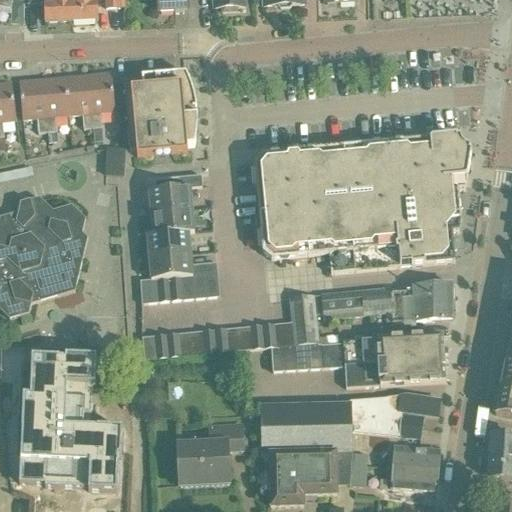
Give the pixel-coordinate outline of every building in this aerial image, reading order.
[(13,1),(8,0),(0,0),(0,8),(11,10),(13,1)] [(72,23),(71,0),(58,0),(59,2),(44,2),(45,24),(72,23)] [(71,0),(72,23),(99,22),(99,0),(98,0),(97,0),(71,0)] [(106,0),(107,10),(126,10),(126,0),(106,0)] [(157,0),(158,13),(188,11),(187,0),(157,0)] [(215,0),(216,10),(247,9),(246,0),(215,0)] [(263,0),(264,8),(278,8),(280,11),(290,11),(292,7),(306,7),(305,0),(263,0)] [(187,147),(193,147),(195,136),(196,126),(196,115),(195,116),(194,106),(196,108),(194,99),(192,90),(189,81),(185,72),(141,76),(141,82),(122,83),(123,86),(128,152),(136,152),(136,157),(153,156),(153,152),(170,150),(170,154),(187,153),(187,147)] [(102,115),(115,114),(113,87),(112,76),(89,78),(94,131),(102,130),(104,130),(102,115)] [(66,80),(70,118),(83,117),(85,132),(93,131),(94,131),(89,78),(66,80)] [(66,80),(44,82),(48,135),(49,145),(58,144),(56,119),(70,118),(66,80)] [(39,136),(48,135),(44,82),(20,84),(23,122),(37,121),(39,136)] [(12,84),(0,85),(0,152),(0,154),(6,153),(2,125),(17,123),(12,84)] [(94,131),(93,131),(94,144),(103,143),(102,130),(94,131)] [(261,156),(254,164),(262,255),(271,262),(272,282),(454,266),(455,262),(452,235),(459,234),(461,220),(459,192),(466,192),(472,153),(469,153),(457,140),(457,137),(261,156)] [(107,151),(106,178),(124,179),(125,152),(107,151)] [(0,184),(33,177),(32,169),(0,175),(0,184)] [(201,175),(178,178),(153,180),(154,191),(148,192),(150,214),(192,210),(190,188),(202,187),(201,175)] [(0,312),(9,320),(28,314),(30,304),(73,292),(81,257),(81,256),(76,250),(84,217),(69,204),(50,209),(42,201),(41,200),(21,206),(18,216),(0,220),(0,221),(0,312)] [(150,214),(152,235),(152,236),(188,233),(188,234),(194,233),(192,210),(150,214)] [(146,236),(148,258),(190,255),(188,234),(188,233),(152,236),(152,235),(146,236)] [(148,258),(150,280),(150,281),(156,281),(168,280),(180,279),(192,278),(191,266),(190,255),(148,258)] [(192,278),(204,277),(217,276),(216,264),(191,266),(192,278)] [(204,277),(206,299),(219,298),(217,276),(204,277)] [(194,300),(206,299),(204,277),(192,278),(194,300)] [(194,300),(192,278),(180,279),(182,301),(194,300)] [(168,280),(170,302),(182,301),(180,279),(168,280)] [(158,304),(156,281),(150,281),(150,280),(139,281),(140,305),(142,305),(158,304)] [(156,281),(158,304),(170,302),(168,280),(156,281)] [(314,298),(289,300),(291,325),(293,348),(319,347),(316,318),(323,317),(323,318),(363,315),(364,317),(392,315),(393,325),(415,324),(415,325),(452,322),(452,286),(403,290),(403,291),(390,292),(390,291),(322,297),(322,299),(314,299),(314,298)] [(273,327),(275,350),(293,348),(291,325),(273,327)] [(261,328),(263,351),(271,350),(275,350),(273,327),(261,328)] [(249,329),(251,352),(263,351),(261,328),(249,329)] [(239,353),(247,352),(251,352),(249,329),(237,330),(239,353)] [(225,331),(227,354),(239,353),(237,330),(225,331)] [(213,332),(215,355),(227,354),(225,331),(213,332)] [(201,333),(203,356),(215,355),(213,332),(201,333)] [(189,334),(191,358),(203,356),(201,333),(189,334)] [(177,335),(179,359),(191,358),(189,334),(177,335)] [(165,336),(167,360),(179,359),(177,335),(165,336)] [(165,336),(154,337),(156,361),(167,360),(165,336)] [(156,361),(154,337),(142,338),(140,339),(142,362),(147,361),(156,361)] [(347,391),(447,384),(443,337),(344,344),(344,346),(327,347),(319,347),(293,348),(275,350),(271,350),(273,376),(345,370),(347,391)] [(20,463),(19,486),(45,487),(45,489),(65,490),(76,490),(77,480),(89,480),(88,491),(88,494),(105,494),(117,495),(118,465),(118,459),(121,459),(121,445),(122,431),(97,430),(90,430),(83,429),(84,417),(91,417),(93,388),(95,388),(96,360),(65,358),(65,361),(59,361),(32,360),(30,398),(23,397),(21,430),(22,430),(20,463)] [(511,358),(508,358),(508,360),(506,360),(499,392),(502,392),(496,421),(511,424),(511,358)] [(350,407),(351,435),(400,439),(400,440),(420,442),(424,419),(438,421),(441,401),(408,396),(399,397),(399,398),(350,403),(350,407)] [(337,488),(350,488),(351,469),(352,457),(351,435),(350,407),(261,409),(262,450),(257,450),(258,486),(270,486),(270,510),(304,509),(304,499),(337,498),(337,488)] [(226,456),(242,456),(241,429),(209,430),(209,447),(177,448),(178,489),(227,488),(227,463),(226,456)] [(488,482),(511,483),(511,437),(491,436),(488,482)] [(434,497),(438,454),(395,450),(393,472),(388,472),(386,492),(434,497)] [(367,458),(352,457),(351,469),(367,470),(367,458)] [(350,488),(350,489),(365,490),(367,470),(351,469),(350,488)] [(511,511),(511,499),(496,499),(495,511),(511,511)]
